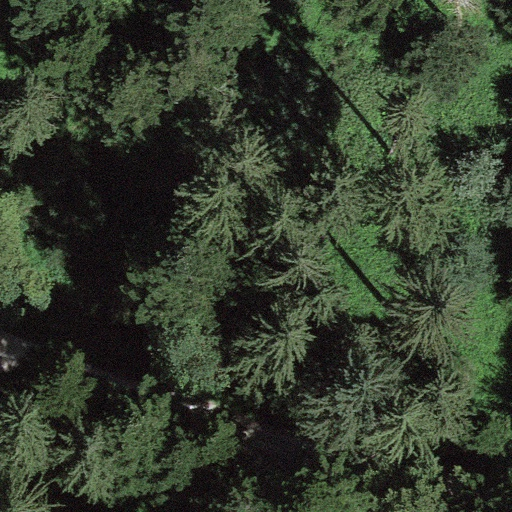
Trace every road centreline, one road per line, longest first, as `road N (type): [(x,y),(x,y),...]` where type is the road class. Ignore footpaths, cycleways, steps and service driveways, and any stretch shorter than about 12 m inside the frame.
road 1 (track): [(511,505),(0,342)]
road 2 (track): [(173,511),(285,436)]
